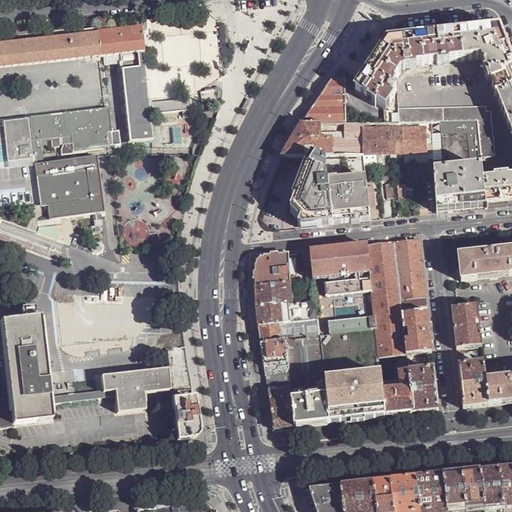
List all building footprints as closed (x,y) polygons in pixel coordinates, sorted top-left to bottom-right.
[(141,28),(98,32),(98,33),(101,57),(122,55),(136,54),(138,54),(143,53),(144,53),(142,32),(141,28)] [(511,206),(511,58),(506,43),(500,29),(472,32),(445,35),(408,40),(398,41),(389,42),(362,81),(357,89),(374,102),(373,104),(376,107),(378,104),(385,109),(386,124),(432,123),(434,161),(442,160),(443,172),(435,172),(437,205),(438,214),(465,211),(493,208),(511,206)] [(0,68),(101,57),(98,33),(76,35),(0,43),(0,68)] [(121,70),(129,143),(131,142),(148,141),(152,140),(149,111),(143,53),(138,54),(139,68),(121,70)] [(138,54),(136,54),(137,61),(123,62),(120,63),(121,70),(139,68),(138,54)] [(336,76),(332,81),(346,81),(346,70),(342,68),(336,76)] [(322,97),(303,126),(305,126),(322,125),(335,125),(347,125),(346,104),(346,81),(332,81),(322,97)] [(221,100),(221,92),(217,89),(213,93),(214,100),(218,102),(221,100)] [(106,110),(29,118),(29,119),(32,141),(36,141),(63,138),(63,146),(73,145),(74,150),(110,147),(109,145),(108,134),(106,110)] [(32,141),(29,119),(4,122),(8,162),(9,162),(34,159),(32,141)] [(305,126),(303,126),(294,141),(284,158),(316,158),(329,158),(329,157),(367,156),(365,141),(365,130),(364,124),(347,125),(347,141),(322,141),(322,125),(305,126)] [(365,141),(367,156),(419,155),(428,155),(428,129),(365,130),(365,141)] [(36,141),(32,141),(34,159),(35,165),(43,164),(41,149),(37,149),(36,141)] [(148,141),(131,142),(132,151),(149,150),(148,141)] [(429,164),(428,155),(419,155),(418,164),(429,164)] [(43,164),(35,165),(35,167),(36,178),(76,173),(86,172),(89,200),(79,202),(54,205),(47,206),(49,220),(104,214),(97,157),(43,164)] [(292,210),(309,228),(334,225),(331,180),(329,158),(316,158),(308,170),(298,197),(292,210)] [(35,165),(34,159),(9,162),(9,169),(35,167),(35,165)] [(86,172),(76,173),(76,177),(78,193),(79,202),(89,200),(86,172)] [(43,203),(43,206),(47,206),(54,205),(52,196),(78,193),(76,177),(76,173),(36,178),(39,203),(43,203)] [(371,221),(368,178),(331,180),(334,225),(354,223),(371,221)] [(397,204),(413,203),(412,186),(396,186),(397,204)] [(52,196),(54,205),(79,202),(78,193),(52,196)] [(419,203),(420,216),(429,215),(428,202),(419,203)] [(380,358),(408,356),(403,315),(403,310),(427,307),(420,241),(392,244),(368,246),(371,274),(372,279),(373,292),(375,315),(377,329),(380,358)] [(314,280),(371,274),(368,246),(352,248),(328,251),(312,252),(313,266),(314,276),(314,280)] [(511,251),(459,258),(462,282),(478,281),(478,280),(511,276),(511,251)] [(257,283),(257,287),(292,283),(290,254),(275,256),(265,257),(257,266),(257,283)] [(327,297),(373,292),(372,279),(326,284),(327,297)] [(307,302),(317,301),(314,281),(308,281),(306,281),(307,302)] [(257,303),(257,308),(282,305),(294,304),(292,283),(257,287),(257,303)] [(455,334),(457,351),(482,348),(480,332),(475,333),(474,323),(479,323),(477,307),(461,309),(461,304),(452,305),(455,334)] [(259,321),(259,326),(284,323),(282,305),(257,308),(259,321)] [(408,356),(432,353),(430,335),(428,312),(403,315),(408,356)] [(331,334),(377,329),(375,315),(329,319),(331,334)] [(10,412),(11,424),(12,424),(50,420),(49,405),(48,396),(47,384),(45,369),(40,317),(0,321),(0,322),(8,399),(9,403),(10,412)] [(261,338),(262,344),(285,341),(321,337),(319,319),(284,323),(259,326),(261,338)] [(330,424),(327,396),(327,395),(321,337),(285,341),(289,375),(292,400),(295,428),(302,427),(330,424)] [(289,375),(285,341),(262,344),(264,361),(267,377),(289,375)] [(486,379),(494,378),(494,373),(501,372),(499,358),(484,360),(486,379)] [(486,383),(484,364),(459,367),(464,409),(478,408),(488,407),(486,383)] [(168,369),(100,377),(102,391),(113,389),(114,397),(116,413),(144,410),(142,394),(170,391),(168,369)] [(439,412),(434,370),(409,373),(409,374),(414,415),(428,414),(439,412)] [(404,416),(414,415),(409,374),(400,375),(401,388),(398,391),(384,393),(387,418),(404,416)] [(267,377),(275,430),(292,428),(295,428),(292,400),(289,375),(267,377)] [(365,387),(366,391),(379,389),(378,381),(376,379),(366,380),(364,383),(364,387),(365,387)] [(511,380),(486,383),(488,407),(506,405),(511,404),(511,380)] [(384,393),(383,389),(379,389),(366,391),(365,387),(364,387),(353,389),(354,392),(339,394),(327,395),(327,396),(330,424),(341,423),(373,420),(387,418),(384,393)] [(102,391),(48,396),(49,405),(114,397),(113,389),(102,391)] [(170,400),(174,441),(181,440),(189,439),(196,429),(191,398),(186,398),(176,399),(170,400)] [(8,399),(0,399),(0,428),(12,427),(12,424),(11,424),(10,412),(0,412),(0,403),(9,403),(8,399)] [(9,403),(0,403),(0,412),(10,412),(9,403)] [(511,468),(499,470),(504,510),(511,508),(511,468)] [(489,471),(480,472),(484,510),(485,511),(504,510),(499,470),(489,471)] [(470,473),(462,474),(466,511),(484,510),(480,472),(470,473)] [(451,476),(444,476),(447,511),(463,511),(466,511),(462,474),(451,476)] [(447,511),(444,476),(425,478),(417,479),(421,511),(447,511)] [(400,481),(391,482),(394,511),(421,511),(417,479),(400,481)] [(383,483),(374,484),(376,511),(394,511),(391,482),(383,483)] [(376,511),(374,484),(358,486),(342,488),(344,511),(376,511)] [(320,490),(311,491),(316,511),(344,511),(342,488),(320,490)]
